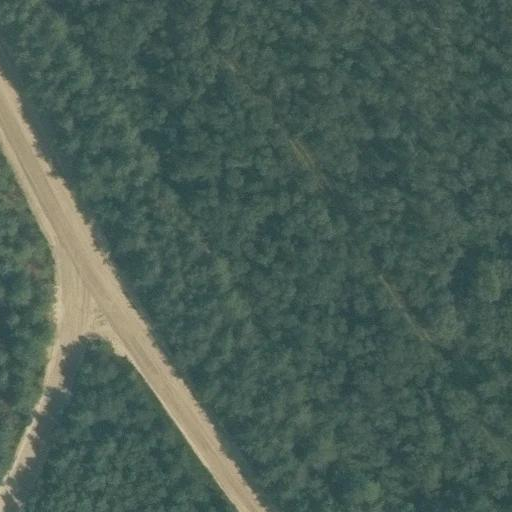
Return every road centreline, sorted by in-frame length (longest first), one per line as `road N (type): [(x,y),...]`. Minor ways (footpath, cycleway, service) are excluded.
road 1 (track): [(0,68),(149,361),(260,511)]
road 2 (unknown): [(91,247),(10,511)]
